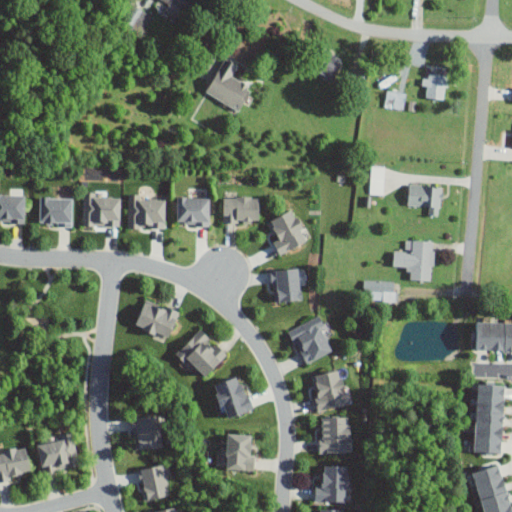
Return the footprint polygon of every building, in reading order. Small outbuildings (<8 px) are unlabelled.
[(165,0),(168,1),(163,9),(181,18),(191,0),(165,0)] [(142,32),(152,16),(133,5),(124,21),(142,32)] [(341,59),(332,80),(323,77),(325,74),(312,67),(318,51),(328,56),(330,53),(341,59)] [(206,94),(239,111),(252,89),(232,78),(238,67),(225,59),(206,94)] [(447,76),(427,76),(427,100),(447,100),(447,76)] [(406,96),(389,92),(387,100),(396,102),(395,107),(404,110),(406,96)] [(370,193),(383,194),(385,165),(371,165),(370,193)] [(440,210),(441,188),(409,185),(408,208),(440,210)] [(25,196),(0,196),(0,223),(25,223),(25,196)] [(83,226),(121,226),(121,196),(83,196),(83,226)] [(259,198),(224,198),(224,223),(259,223),(259,198)] [(41,226),(72,226),(72,199),(40,199),(41,226)] [(165,229),(165,199),(129,199),(129,229),(165,229)] [(178,199),(178,225),(209,225),(209,199),(178,199)] [(307,242),(294,211),(267,223),(280,254),(307,242)] [(434,242),(406,241),(405,252),(394,251),(394,267),(410,267),(410,281),(433,281),(434,242)] [(300,302),(300,270),(277,270),(277,302),(300,302)] [(364,300),(395,300),(395,282),(364,282),(364,300)] [(166,340),(179,316),(148,300),(135,325),(166,340)] [(293,338),(308,365),(333,351),(318,324),(293,338)] [(511,324),(476,324),(476,351),(511,351),(511,324)] [(204,379),(228,356),(202,330),(179,353),(204,379)] [(346,405),(337,372),(313,378),(321,411),(346,405)] [(213,388),(228,421),(252,410),(238,377),(213,388)] [(501,454),(504,386),(477,386),(475,453),(501,454)] [(162,448),(159,416),(132,419),(135,451),(162,448)] [(320,419),(321,453),(350,453),(349,419),(320,419)] [(227,470),(252,471),(253,436),(227,435),(227,470)] [(73,437),(37,443),(42,473),(79,467),(73,437)] [(0,481),(31,475),(25,448),(0,453),(0,481)] [(484,511),(511,511),(500,466),(474,473),(484,511)] [(140,471),(146,501),(168,497),(162,467),(140,471)] [(348,467),(324,467),(324,488),(316,488),(316,503),(348,503),(348,467)]
